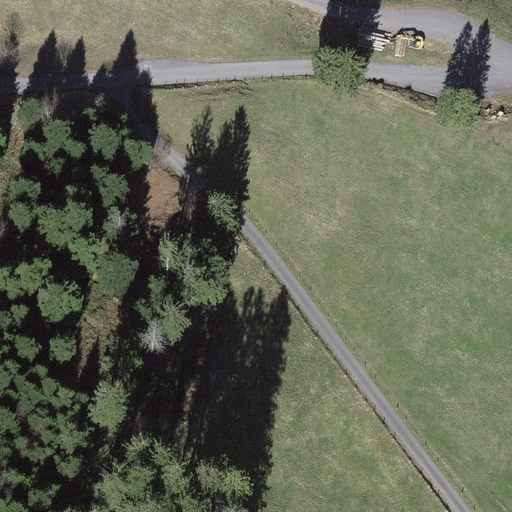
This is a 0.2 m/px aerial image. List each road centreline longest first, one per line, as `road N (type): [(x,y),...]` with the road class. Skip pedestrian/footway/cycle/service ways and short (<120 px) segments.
road 1 (unclassified): [(511,70),(468,83),(350,68),(0,84)]
road 2 (unclassified): [(511,69),(457,23),(344,14),(304,0)]
